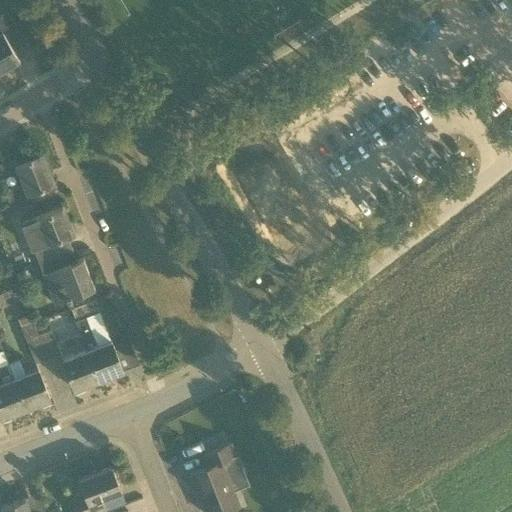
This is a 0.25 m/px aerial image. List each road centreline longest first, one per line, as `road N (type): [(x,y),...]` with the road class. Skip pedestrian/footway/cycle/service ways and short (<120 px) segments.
road 1 (unclassified): [(262,345),(96,60)]
road 2 (residential): [(162,399),(40,95)]
road 3 (unclassified): [(262,345),(511,158)]
road 4 (unclassified): [(336,511),(262,345)]
road 5 (residential): [(0,463),(129,413)]
